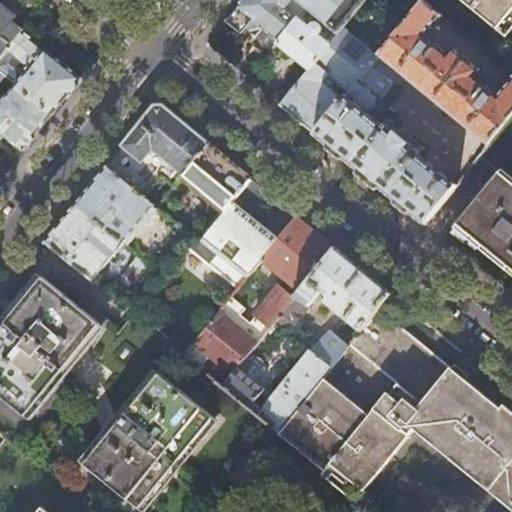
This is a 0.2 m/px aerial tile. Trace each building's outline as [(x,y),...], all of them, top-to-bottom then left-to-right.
[(42,8),(32,0),(0,0),(0,56),(2,58),(8,50),(28,26),(42,8)] [(296,0),(244,0),(244,1),(228,21),(239,30),(245,35),(251,28),(275,48),(278,44),(298,19),(288,10),(296,0)] [(345,30),(369,0),(368,0),(298,0),(335,30),(341,35),(345,30)] [(511,24),(511,0),(461,0),(503,35),(511,24)] [(383,54),(402,71),(491,143),(511,117),(511,80),(500,95),(477,76),(482,70),(455,48),(450,54),(427,35),(442,17),(425,2),(404,28),(383,54)] [(311,71),(341,35),(335,30),(327,40),(323,36),(324,34),(324,30),(323,27),(321,25),(316,23),(313,24),(310,26),(300,18),(298,19),(278,44),(296,59),(311,71)] [(51,45),(28,26),(8,50),(21,60),(30,68),(28,71),(29,72),(18,86),(54,116),(68,98),(84,80),(58,59),(47,50),(51,45)] [(351,92),(379,58),(345,30),(341,35),(311,71),(282,105),(299,119),(317,134),(345,100),(336,93),(343,85),(351,92)] [(8,50),(2,58),(0,60),(0,71),(7,77),(21,60),(8,50)] [(379,58),(351,92),(373,110),(384,97),(383,97),(395,82),(394,81),(402,71),(383,54),(379,58)] [(0,131),(25,151),(54,116),(18,86),(7,99),(0,93),(0,131)] [(373,110),(351,92),(345,100),(317,134),(340,153),(385,190),(426,223),(458,184),(420,153),(422,150),(388,123),(386,125),(371,113),(373,110)] [(137,133),(109,168),(146,198),(163,177),(176,187),(184,177),(210,144),(185,123),(168,110),(153,113),(137,133)] [(184,177),(227,212),(254,180),(225,156),(210,144),(184,177)] [(109,168),(78,205),(125,243),(156,206),(146,198),(109,168)] [(511,180),(500,170),(457,222),(490,249),(511,266),(511,180)] [(227,212),(204,240),(250,277),(263,261),(271,252),(258,242),(242,229),(252,218),(250,216),(269,192),(254,180),(227,212)] [(78,205),(47,243),(95,281),(125,243),(78,205)] [(278,322),(338,248),(317,231),(299,217),(271,252),(263,261),(296,289),(292,294),(281,286),(256,317),(257,318),(246,332),(235,324),(247,309),(234,298),(196,344),(234,376),(240,368),(278,322)] [(381,309),(393,294),(358,265),(338,248),(278,322),(290,332),(295,325),(296,326),(324,291),(327,294),(324,299),(336,309),(335,310),(347,319),(363,332),(381,309)] [(0,333),(0,394),(28,417),(102,326),(45,279),(12,320),(0,333)] [(280,432),(280,433),(325,470),(330,463),(355,483),(367,492),(417,430),(511,508),(511,511),(511,416),(484,393),(408,331),(381,309),(363,332),(358,338),(404,375),(396,386),(395,384),(376,407),(331,370),(280,432)] [(320,344),(340,359),(351,346),(333,332),(320,344)] [(225,387),(280,432),(331,370),(340,359),(320,344),(311,352),(264,410),(255,404),(266,390),(240,368),(234,376),(225,387)] [(128,414),(87,465),(140,509),(215,418),(161,374),(128,414)] [(330,463),(325,470),(322,474),(347,494),(355,483),(330,463)]
